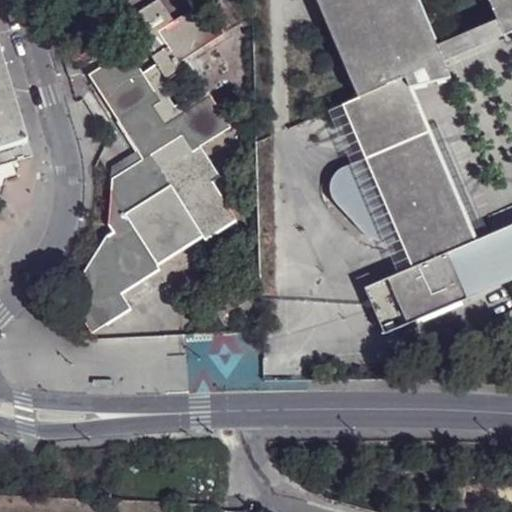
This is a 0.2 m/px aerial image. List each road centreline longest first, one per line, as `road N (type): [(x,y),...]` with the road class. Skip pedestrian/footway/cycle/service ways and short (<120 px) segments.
road 1 (residential): [(0,322),(52,258),(69,214),(70,172),(22,11)]
road 2 (residential): [(174,412),(511,414)]
road 3 (residential): [(0,431),(135,425),(174,412)]
road 4 (residential): [(174,412),(0,409)]
